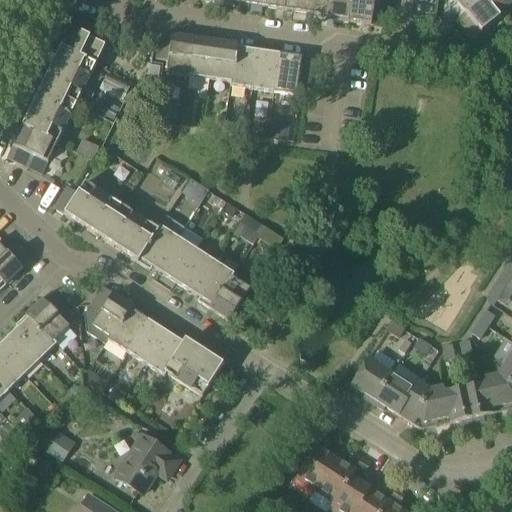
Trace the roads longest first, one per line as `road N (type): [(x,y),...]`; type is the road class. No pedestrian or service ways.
road 1 (residential): [(511,40),(481,65),(117,0)]
road 2 (residential): [(494,462),(434,473),(270,378)]
road 3 (residential): [(270,378),(63,253)]
road 4 (residential): [(270,378),(186,511)]
road 5 (residential): [(0,135),(65,0)]
